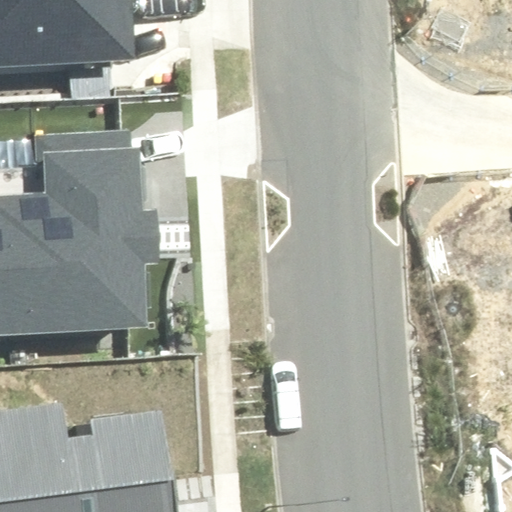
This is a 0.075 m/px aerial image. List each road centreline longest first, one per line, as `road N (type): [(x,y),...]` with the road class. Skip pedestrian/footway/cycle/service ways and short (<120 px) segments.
road 1 (tertiary): [(321,0),(364,511)]
road 2 (unknown): [(339,190),(511,173)]
